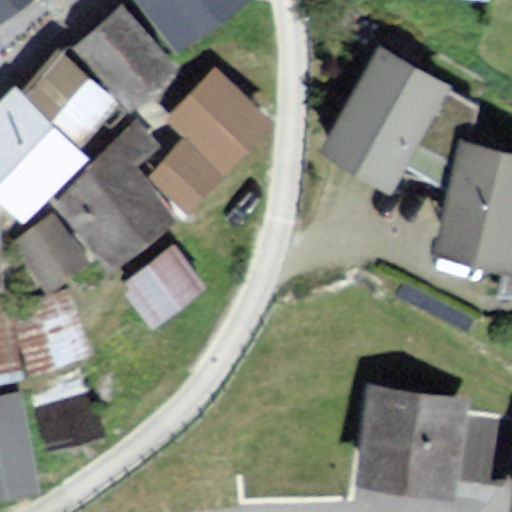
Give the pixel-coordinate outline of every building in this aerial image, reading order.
[(0,0),(0,26),(42,0),(0,0)] [(133,0),(176,54),(244,0),(133,0)] [(432,0),(433,0),(488,8),(488,0),(432,0)] [(125,112),(176,72),(125,8),(74,48),(125,112)] [(318,147),(390,190),(447,96),(375,53),(318,147)] [(27,93),(83,141),(116,102),(59,55),(27,93)] [(165,124),(222,178),(269,128),(212,74),(165,124)] [(0,191),(22,212),(81,151),(17,90),(0,107),(0,191)] [(437,250),(511,269),(511,156),(465,144),(437,250)] [(152,182),(190,215),(222,178),(184,145),(152,182)] [(70,203),(114,259),(169,216),(125,160),(70,203)] [(82,252),(52,218),(23,244),(54,278),(82,252)] [(155,313),(195,281),(172,251),(131,282),(155,313)] [(0,298),(0,373),(19,369),(4,298),(0,298)] [(23,310),(37,356),(77,344),(64,298),(23,310)] [(453,491),(465,391),(364,379),(363,392),(353,479),(453,491)] [(85,382),(51,388),(58,432),(92,426),(85,382)] [(19,394),(0,397),(0,477),(34,471),(19,394)]
